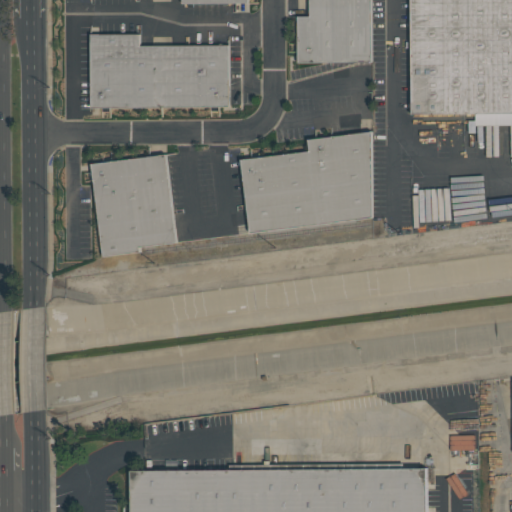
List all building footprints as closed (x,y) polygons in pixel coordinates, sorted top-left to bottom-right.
[(372,0),(372,63),(296,63),(296,17),(310,17),(310,0),(372,0)] [(511,0),(511,125),(476,126),(476,113),(410,113),(409,0),(511,0)] [(228,45),(229,105),(90,107),(89,35),(138,35),(138,46),(228,45)] [(249,233),(371,217),(371,132),(306,140),(308,151),(240,160),(249,233)] [(89,164),(164,155),(175,243),(137,247),(137,252),(101,256),(89,164)] [(130,511),(130,469),(427,467),(427,511),(130,511)]
